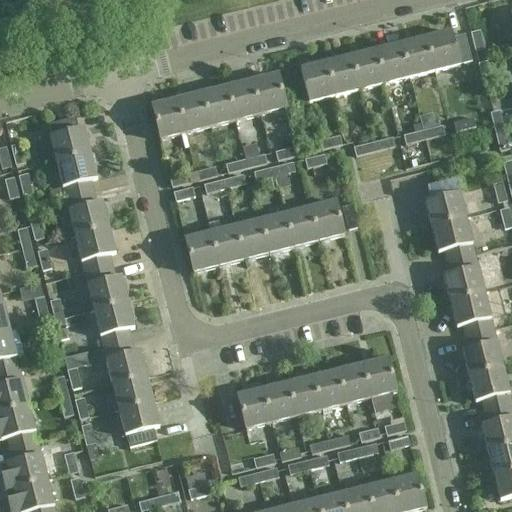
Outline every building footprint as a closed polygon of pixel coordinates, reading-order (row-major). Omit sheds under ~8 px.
[(471,34),(476,53),(485,51),(480,32),(471,34)] [(427,39),(435,73),(461,67),(460,66),(472,63),(466,35),(453,38),(452,33),(427,39)] [(410,79),(435,73),(427,39),(402,45),(410,79)] [(385,86),(410,79),(402,45),(377,51),(385,86)] [(361,92),(385,86),(377,51),(352,58),(361,92)] [(336,98),(361,92),(352,58),(327,64),(336,98)] [(487,97),(496,95),(488,62),(479,65),(487,97)] [(310,105),(336,98),(327,64),(301,71),(310,105)] [(261,117),(287,110),(279,76),(253,83),(261,117)] [(236,123),(261,117),(253,83),(228,89),(236,123)] [(211,129),(236,123),(228,89),(203,95),(211,129)] [(187,135),(211,129),(203,95),(178,102),(187,135)] [(161,142),(187,135),(178,102),(153,108),(161,142)] [(496,133),(505,131),(500,112),(491,114),(496,133)] [(57,164),(91,155),(84,129),(79,131),(76,119),(49,125),(52,137),(50,138),(57,164)] [(455,124),(457,133),(476,128),(474,119),(455,124)] [(426,141),(445,136),(443,127),(424,132),(426,141)] [(501,153),(510,150),(505,131),(496,133),(501,153)] [(407,146),(426,141),(424,132),(404,137),(407,146)] [(321,142),(323,152),(343,147),(340,138),(321,142)] [(376,154),(396,149),(393,139),(374,144),(376,154)] [(357,159),(376,154),(374,144),(355,149),(357,159)] [(12,148),(17,167),(26,165),(21,145),(12,148)] [(7,149),(0,150),(0,159),(3,170),(12,168),(7,149)] [(276,153),(279,163),(298,158),(296,149),(276,153)] [(66,201),(94,194),(91,183),(97,181),(91,155),(57,164),(66,201)] [(248,170),(268,166),(265,156),(246,161),(248,170)] [(325,156),(306,161),(308,171),(328,166),(325,156)] [(229,175),(248,170),(246,161),(227,166),(229,175)] [(276,178),(296,174),(294,164),(274,169),(276,178)] [(199,183),(218,178),(216,168),(197,173),(199,183)] [(257,183),(276,178),(274,169),(255,174),(257,183)] [(29,175),(20,178),(24,197),(34,194),(29,175)] [(173,189),(192,184),(190,175),(171,180),(173,189)] [(227,191),(246,186),(244,176),(224,181),(227,191)] [(5,182),(10,201),(19,199),(15,179),(5,182)] [(207,196),(227,191),(224,181),(205,186),(207,196)] [(433,229),(467,220),(461,195),(460,195),(457,183),(430,190),(433,202),(427,203),(433,229)] [(499,206),(508,203),(504,184),(495,186),(499,206)] [(174,194),(177,203),(196,198),(194,189),(174,194)] [(75,238),(110,229),(103,204),(97,205),(94,194),(66,201),(75,238)] [(320,243),(345,237),(337,203),(311,209),(320,243)] [(343,208),(349,232),(360,229),(355,205),(343,208)] [(295,250),(320,243),(311,209),(286,215),(295,250)] [(506,231),(511,229),(511,217),(510,210),(501,212),(506,231)] [(270,256),(295,250),(286,215),(262,222),(270,256)] [(36,242),(45,240),(40,220),(31,222),(36,242)] [(449,265),(477,258),(467,220),(433,229),(440,255),(446,253),(449,265)] [(245,262),(270,256),(262,222),(237,228),(245,262)] [(220,268),(245,262),(237,228),(212,234),(220,268)] [(85,276),(113,268),(110,257),(116,256),(110,229),(75,238),(85,276)] [(23,251),(32,249),(27,230),(18,232),(23,251)] [(195,275),(220,268),(212,234),(186,241),(195,275)] [(28,271),(37,268),(32,249),(23,251),(28,271)] [(48,252),(39,254),(44,273),(53,271),(48,252)] [(452,303),(486,295),(477,258),(449,265),(451,276),(445,277),(452,303)] [(94,313),(129,304),(122,278),(116,280),(113,268),(85,276),(94,313)] [(467,339),(495,332),(486,295),(452,303),(458,329),(464,328),(467,339)] [(0,335),(11,333),(2,296),(0,296),(0,335)] [(40,320),(49,318),(44,298),(35,301),(40,320)] [(56,322),(65,320),(60,301),(51,303),(56,322)] [(104,350),(132,343),(129,332),(135,330),(129,304),(94,313),(104,350)] [(61,341),(70,339),(65,320),(56,322),(61,341)] [(470,378),(504,369),(495,332),(467,339),(470,350),(464,352),(470,378)] [(0,375),(21,371),(18,359),(24,358),(18,333),(12,335),(11,333),(0,335),(0,375)] [(113,387),(148,379),(141,353),(135,354),(132,343),(104,350),(113,387)] [(46,349),(50,363),(59,361),(56,347),(46,349)] [(372,401),(397,394),(389,360),(363,366),(372,401)] [(347,407),(372,401),(363,366),(338,373),(347,407)] [(486,414),(511,407),(511,399),(504,369),(470,378),(477,404),(483,402),(486,414)] [(73,392),(83,390),(78,370),(68,373),(73,392)] [(0,415),(30,408),(21,371),(0,375),(0,415)] [(322,413),(347,407),(338,373),(313,379),(322,413)] [(60,400),(69,398),(65,379),(55,381),(60,400)] [(120,412),(154,404),(148,379),(113,387),(120,412)] [(297,419),(322,413),(313,379),(289,385),(297,419)] [(272,425),(297,419),(289,385),(264,391),(272,425)] [(247,432),(272,425),(264,391),(238,397),(247,432)] [(372,401),(375,415),(400,409),(397,394),(372,401)] [(65,420),(74,417),(69,398),(60,400),(65,420)] [(85,400),(76,403),(81,422),(90,420),(85,400)] [(158,443),(155,431),(161,429),(154,404),(120,412),(126,438),(127,438),(130,450),(158,443)] [(489,452),(511,446),(511,407),(486,414),(489,425),(483,427),(489,452)] [(11,453),(39,445),(30,408),(0,415),(0,442),(2,442),(2,443),(8,441),(11,453)] [(385,429),(388,438),(407,433),(405,424),(385,429)] [(87,448),(96,446),(91,426),(82,429),(87,448)] [(360,435),(362,444),(381,440),(379,430),(360,435)] [(332,452),(351,447),(349,438),(330,442),(332,452)] [(408,438),(389,443),(392,452),(411,447),(408,438)] [(313,457),(332,452),(330,442),(311,447),(313,457)] [(14,491),(48,482),(39,445),(11,453),(14,464),(8,465),(11,476),(3,478),(5,489),(6,494),(14,492),(14,491)] [(360,460),(379,455),(377,446),(358,451),(360,460)] [(495,477),(511,473),(511,446),(489,452),(495,477)] [(280,455),(283,464),(302,459),(300,450),(280,455)] [(341,465),(360,460),(358,451),(339,456),(341,465)] [(79,475),(74,455),(65,457),(70,477),(79,475)] [(256,471),(276,466),(274,456),(254,461),(256,471)] [(311,472),(330,467),(328,458),(309,463),(311,472)] [(291,477),(311,472),(309,463),(289,468),(291,477)] [(154,474),(157,489),(171,487),(168,471),(154,474)] [(260,485),(279,480),(277,471),(258,476),(260,485)] [(511,473),(495,477),(502,503),(511,500),(511,473)] [(241,490),(260,485),(258,476),(239,481),(241,490)] [(399,511),(422,511),(427,511),(418,477),(393,483),(399,511)] [(81,480),(71,482),(76,502),(85,499),(81,480)] [(55,511),(48,482),(14,491),(14,492),(17,501),(9,503),(10,508),(11,511),(55,511)] [(373,511),(399,511),(393,483),(368,489),(373,511)] [(211,497),(208,488),(189,493),(191,502),(211,497)] [(347,511),(373,511),(368,489),(343,496),(347,511)] [(161,509),(180,505),(178,495),(158,500),(161,509)] [(320,511),(347,511),(343,496),(318,502),(320,511)] [(140,511),(150,511),(161,509),(158,500),(139,505),(140,511)] [(294,511),(320,511),(318,502),(293,508),(294,511)]
